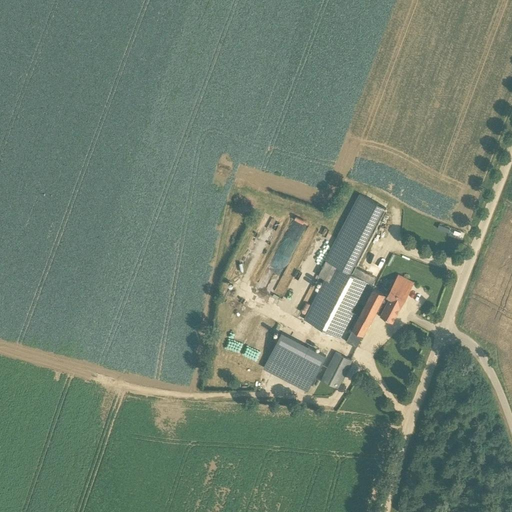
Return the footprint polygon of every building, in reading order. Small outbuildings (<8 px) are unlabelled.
[(357,315),(361,308),(357,306),(369,283),(372,285),(376,277),(360,269),(356,276),(344,269),(343,270),(326,261),(318,276),(325,279),(304,319),(341,338),(354,313),(357,315)] [(389,298),(380,315),(392,321),(392,322),(413,283),(399,275),(388,295),(387,297),(389,298)] [(387,297),(388,295),(374,288),(363,310),(361,308),(357,315),(349,331),(351,333),(346,342),(357,347),(375,312),(380,315),(389,298),(387,297)] [(282,333),(263,368),(308,391),(326,356),(282,333)] [(336,352),(322,380),(338,388),(352,360),(336,352)]
